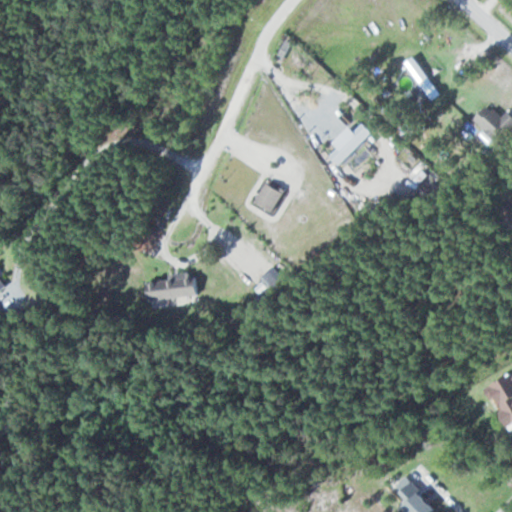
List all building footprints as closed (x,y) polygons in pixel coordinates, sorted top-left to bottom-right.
[(414,61),(438,99),(445,95),(421,57),(414,61)] [(289,191),(271,183),(262,203),(281,211),(289,191)] [(0,296),(11,288),(0,273),(0,296)] [(152,280),(155,302),(204,295),(201,273),(152,280)] [(511,418),(511,377),(494,385),(507,420),(511,418)] [(438,511),(442,508),(413,481),(398,496),(414,511),(438,511)]
